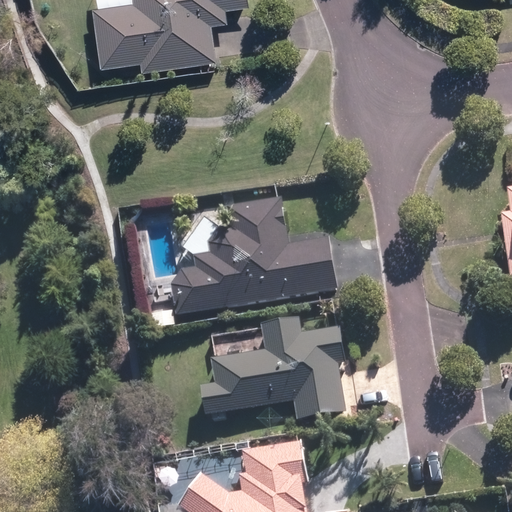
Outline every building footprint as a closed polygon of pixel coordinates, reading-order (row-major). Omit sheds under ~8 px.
[(132,0),(133,4),(95,8),(102,69),(142,64),(143,73),(219,64),(214,27),(229,25),(227,10),(251,7),(250,0),(132,0)] [(511,277),(511,188),(508,189),(511,213),(501,214),(511,277)] [(172,273),(178,315),(341,290),(333,241),(292,248),(285,199),(230,207),(233,225),(216,228),(207,221),(185,249),(194,256),(196,269),(172,273)] [(301,319),(263,325),(264,331),(212,339),(215,360),(211,360),(215,384),(202,386),(207,416),(295,402),(298,421),(347,414),(339,362),(346,361),(341,327),(303,333),(301,319)] [(201,472),(182,507),(189,511),(307,511),(301,478),(309,476),(303,440),(243,450),(247,475),(241,475),(245,497),(201,472)]
